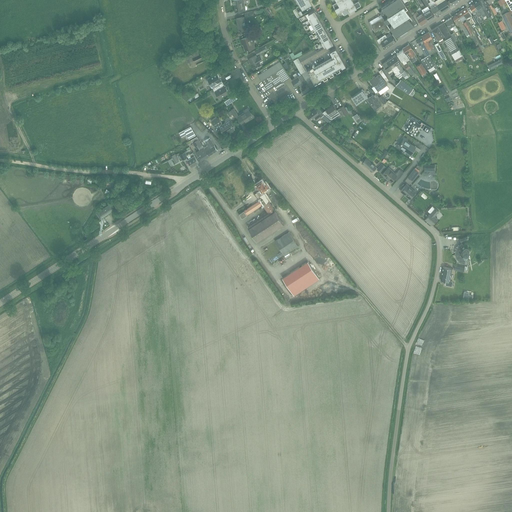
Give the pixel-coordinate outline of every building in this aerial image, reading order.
[(233,0),(232,0),(233,4),(234,4),(235,12),(236,12),(242,11),(247,10),(247,9),(247,8),(247,6),(246,6),(245,6),(244,0),(243,0),(233,0)] [(312,6),(308,0),(296,0),(302,11),(312,6)] [(346,3),(343,0),(335,0),(337,2),(332,5),(335,9),(346,3)] [(361,6),(358,1),(354,4),(352,0),(350,0),(346,3),(348,8),(351,12),(361,6)] [(404,3),(402,0),(393,0),(382,8),(383,9),(388,14),(389,16),(406,5),(404,3)] [(441,12),(435,1),(431,0),(429,0),(433,6),(432,7),(434,11),(436,15),(441,12)] [(450,6),(447,2),(446,0),(437,0),(435,1),(441,12),(450,6)] [(477,0),(474,3),(478,10),(479,11),(481,16),(485,13),(483,9),(482,8),(478,0),(477,0)] [(485,0),(478,0),(482,8),(483,9),(485,13),(487,17),(491,15),(487,6),(488,5),(485,0)] [(345,9),(348,8),(346,3),(335,9),(338,14),(342,11),(344,15),(348,14),(345,9)] [(474,3),(469,5),(469,6),(474,14),(475,13),(478,18),(481,16),(479,11),(478,10),(474,3)] [(428,20),(434,16),(428,6),(424,9),(423,8),(421,9),(423,12),(428,20)] [(267,7),(264,8),(270,19),(273,17),(271,15),(267,7)] [(471,15),(467,7),(462,10),(466,18),(471,15)] [(417,23),(408,8),(405,10),(412,20),(410,21),(414,25),(417,23)] [(297,18),(303,14),(301,11),(298,13),(296,9),(293,10),(297,18)] [(386,15),(388,14),(383,9),(380,12),(383,18),(387,23),(390,21),(386,15)] [(314,10),(306,15),(308,20),(317,15),(314,10)] [(466,18),(462,10),(457,14),(462,21),(469,34),(471,38),(472,37),(471,35),(473,34),(472,32),(466,21),(464,22),(462,20),(466,18)] [(511,32),(511,15),(511,14),(510,11),(502,15),(511,33),(511,32)] [(421,25),(428,20),(423,12),(419,15),(417,12),(414,14),(421,25)] [(462,21),(457,14),(452,17),(457,25),(460,23),(466,36),(469,34),(462,21)] [(320,20),(317,15),(308,20),(311,25),(320,20)] [(244,17),(241,17),(236,19),(238,26),(237,27),(238,31),(243,30),(247,29),(250,28),(250,27),(250,26),(250,25),(249,24),(248,24),(246,24),(244,17)] [(400,36),(408,31),(407,30),(414,25),(410,21),(406,17),(390,28),(391,29),(396,37),(400,35),(400,36)] [(453,20),(451,17),(451,18),(451,17),(446,21),(450,28),(451,30),(454,29),(455,32),(458,30),(453,20)] [(387,32),(391,29),(390,28),(387,23),(383,18),(371,25),(374,31),(379,28),(380,29),(383,27),(387,32)] [(322,24),(320,20),(311,25),(314,29),(322,24)] [(446,26),(444,22),(432,30),(434,34),(438,39),(439,41),(440,41),(442,40),(443,39),(441,37),(444,36),(446,39),(443,40),(454,60),(463,56),(454,41),(451,34),(446,26)] [(325,29),(322,24),(314,29),(316,34),(325,29)] [(328,34),(325,29),(316,34),(319,39),(328,34)] [(432,37),(429,32),(421,36),(424,42),(423,42),(427,49),(433,46),(429,39),(432,37)] [(390,33),(387,35),(388,37),(381,41),(386,49),(396,42),(390,33)] [(330,38),(328,34),(319,39),(322,43),(330,38)] [(241,40),(242,43),(243,43),(246,51),(255,47),(253,41),(251,36),(248,37),(241,40)] [(424,42),(421,36),(416,40),(425,57),(421,59),(428,69),(434,65),(428,55),(430,54),(427,49),(423,42),(424,42)] [(333,43),(330,38),(322,43),(324,48),(333,43)] [(416,58),(414,55),(416,54),(409,44),(402,49),(403,49),(406,54),(410,60),(412,63),(415,61),(414,60),(416,58)] [(257,55),(266,50),(264,47),(255,52),(257,55)] [(346,65),(336,48),(330,51),(333,56),(311,69),(310,68),(307,70),(315,85),(322,81),(321,79),(323,78),(324,80),(328,78),(327,76),(329,74),(330,76),(334,74),(333,72),(336,71),(337,73),(341,71),(338,67),(341,65),(342,67),(346,65)] [(410,60),(406,54),(403,49),(397,54),(402,61),(403,60),(405,62),(406,62),(410,60)] [(202,52),(199,54),(197,50),(191,53),(190,50),(179,55),(183,61),(186,60),(187,63),(193,60),(195,63),(205,59),(202,52)] [(290,54),(293,60),(303,54),(302,51),(295,55),(293,52),(290,54)] [(396,54),(392,57),(400,70),(399,70),(401,73),(404,71),(398,63),(401,62),(399,58),(396,54)] [(254,57),(249,59),(252,64),(251,64),(254,69),(261,65),(259,62),(262,60),(259,56),(257,57),(256,55),(254,57)] [(400,70),(392,57),(382,64),(387,72),(392,68),(395,73),(394,74),(396,76),(401,73),(399,70),(400,70)] [(283,82),(290,77),(280,61),(278,58),(271,63),(273,65),(258,75),(265,86),(268,90),(275,86),(277,88),(284,84),(283,82)] [(306,71),(303,67),(298,58),(293,60),(301,74),(306,71)] [(421,63),(416,66),(421,74),(427,71),(421,63)] [(295,86),(302,82),(298,76),(296,73),(293,75),(295,78),(292,80),(295,86)] [(217,74),(207,79),(206,80),(208,83),(209,83),(213,89),(223,83),(217,74)] [(374,75),(369,79),(378,92),(388,85),(380,74),(375,77),(374,75)] [(400,79),(395,86),(409,94),(413,89),(400,79)] [(229,93),(223,83),(213,89),(218,99),(229,93)] [(362,90),(351,97),(356,104),(366,98),(366,99),(368,98),(367,97),(362,90)] [(368,98),(366,99),(375,110),(381,106),(373,95),(369,98),(368,98)] [(383,104),(387,102),(382,95),(379,98),(383,104)] [(389,102),(383,112),(394,119),(401,109),(389,102)] [(322,113),(331,119),(339,114),(333,105),(327,109),(327,110),(323,113),(322,113)] [(348,113),(343,106),(340,108),(345,115),(348,113)] [(244,112),(238,117),(243,124),(254,117),(248,108),(244,111),(244,112)] [(316,109),(307,116),(310,120),(315,117),(317,120),(321,117),(328,123),(329,121),(323,115),(319,109),(317,110),(316,109)] [(222,123),(218,117),(212,121),(215,127),(218,125),(224,134),(229,130),(231,132),(234,130),(233,128),(235,127),(231,121),(226,124),(225,123),(222,125),(221,123),(222,123)] [(412,119),(405,130),(414,135),(419,127),(423,129),(422,129),(428,133),(431,128),(422,122),(420,124),(412,119)] [(189,139),(196,135),(191,126),(179,133),(181,137),(186,134),(189,139)] [(201,160),(209,156),(204,148),(197,137),(191,140),(197,149),(199,148),(200,150),(196,152),(201,160)] [(411,156),(414,151),(413,150),(415,147),(406,141),(407,140),(403,137),(401,141),(402,142),(399,146),(408,152),(407,153),(411,156)] [(209,156),(217,150),(210,138),(205,141),(207,145),(204,148),(209,156)] [(199,162),(194,155),(193,153),(190,155),(189,154),(187,155),(185,152),(180,155),(183,160),(188,157),(189,159),(187,160),(192,166),(199,162)] [(168,164),(170,169),(182,165),(180,159),(168,164)] [(366,159),(363,163),(373,171),(376,168),(366,159)] [(403,173),(402,172),(399,170),(396,174),(388,167),(382,175),(386,178),(388,179),(387,179),(391,182),(394,178),(397,181),(403,173)] [(418,172),(414,169),(408,177),(412,180),(418,172)] [(261,200),(239,214),(242,218),(263,205),(269,214),(248,227),(257,242),(284,224),(263,192),(264,192),(264,191),(268,188),(266,185),(265,185),(262,181),(255,185),(258,190),(257,191),(259,193),(258,194),(261,198),(260,198),(261,200)] [(416,192),(407,184),(401,191),(404,194),(405,194),(406,195),(410,199),(416,192)] [(112,203),(97,213),(101,218),(115,209),(112,203)] [(437,219),(434,216),(433,215),(435,213),(436,214),(438,211),(432,206),(428,211),(431,213),(426,219),(432,225),(437,219)] [(289,232),(275,241),(264,248),(266,252),(277,245),(284,255),(298,246),(289,232)] [(468,249),(467,249),(461,243),(456,248),(455,253),(456,258),(460,262),(465,264),(465,260),(469,261),(469,255),(470,255),(470,254),(470,253),(470,252),(470,251),(469,250),(469,249),(468,249)] [(308,262),(282,279),(293,296),(319,279),(308,262)] [(443,267),(441,280),(446,281),(445,285),(452,286),(453,282),(450,281),(452,268),(443,267)]
